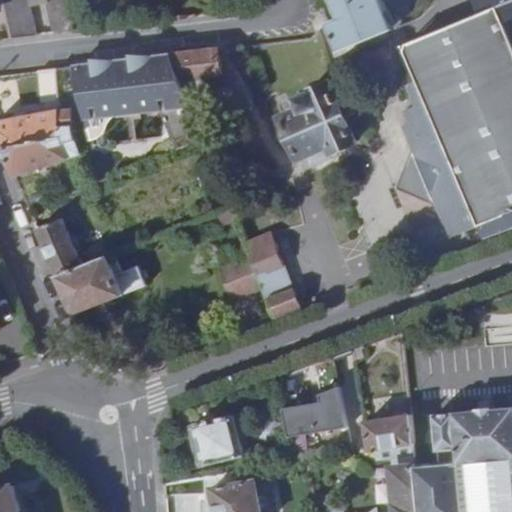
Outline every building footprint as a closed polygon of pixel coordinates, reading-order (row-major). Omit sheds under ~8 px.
[(4,0),(13,40),(37,37),(31,9),(29,0),(4,0)] [(50,6),(70,4),(69,0),(29,0),(31,9),(50,6)] [(332,0),(340,18),(328,23),(339,49),(393,30),(381,0),(332,0)] [(406,48),(418,79),(420,84),(416,85),(412,91),(413,95),(419,110),(408,114),(412,126),(406,128),(415,152),(401,192),(439,206),(445,220),(469,232),(472,236),(474,244),(511,229),(511,0),(473,0),(481,16),(406,48)] [(55,35),(74,33),(70,4),(50,6),(55,35)] [(223,73),(220,48),(174,53),(208,141),(210,140),(208,133),(208,125),(210,119),(213,113),(205,94),(207,93),(200,76),(223,73)] [(208,141),(174,53),(76,65),(90,142),(95,140),(100,138),(105,132),(107,125),(108,117),(162,110),(180,151),(208,141)] [(60,81),(59,67),(41,70),(43,101),(61,100),(60,81)] [(71,80),(60,81),(61,100),(62,111),(64,136),(3,146),(15,176),(84,153),(77,131),(75,107),(73,108),(71,80)] [(358,140),(334,82),(310,92),(312,95),(300,100),(304,109),(285,117),(302,158),(312,154),(315,164),(337,154),(336,150),(358,140)] [(62,111),(0,121),(0,139),(3,146),(64,136),(62,111)] [(238,219),(233,208),(219,213),(225,225),(238,219)] [(65,215),(37,227),(57,275),(85,265),(65,215)] [(469,232),(445,220),(452,238),(469,232)] [(273,235),(248,245),(253,259),(265,291),(276,317),(302,307),(295,290),(293,290),(283,266),(285,265),(273,235)] [(124,271),(116,253),(85,265),(57,275),(74,314),(147,285),(140,265),(124,271)] [(265,291),(253,259),(222,271),(234,302),(265,291)] [(217,401),(198,408),(211,466),(251,458),(241,415),(221,419),(217,401)] [(511,511),(511,409),(439,416),(443,454),(463,451),(465,464),(421,468),(425,511),(511,511)] [(375,451),(377,451),(416,445),(413,416),(370,423),(375,451)] [(274,419),(264,421),(259,427),(261,437),(271,442),(277,440),(283,432),(286,433),(284,424),(281,424),(274,419)] [(399,511),(421,511),(418,469),(418,466),(409,467),(407,459),(407,456),(396,457),(396,468),(395,468),(399,511)] [(267,511),(260,478),(216,488),(221,511),(267,511)] [(0,511),(23,511),(19,488),(0,492),(0,511)]
